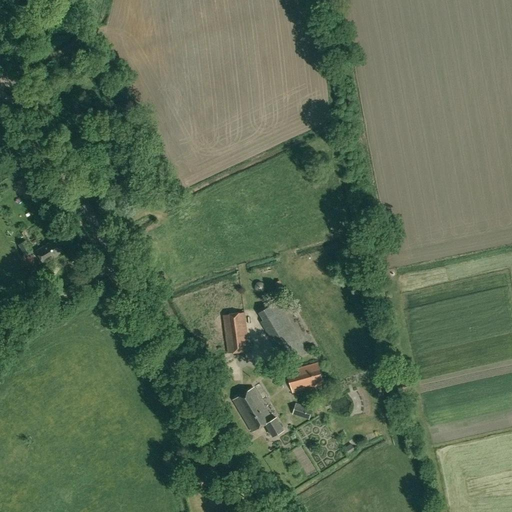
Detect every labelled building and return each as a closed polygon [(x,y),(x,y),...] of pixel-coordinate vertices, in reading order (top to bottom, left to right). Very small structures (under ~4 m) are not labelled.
[(133,174),(128,177),(132,185),(138,181),(133,174)] [(16,182),(25,198),(34,193),(25,177),(16,182)] [(63,251),(55,240),(36,251),(44,263),(63,251)] [(261,312),(265,319),(282,309),(278,302),(261,312)] [(228,352),(249,350),(244,312),(223,315),(228,352)] [(296,358),(307,351),(300,339),(282,351),(285,356),(292,351),(296,358)] [(287,371),(293,393),(324,384),(318,362),(287,371)] [(254,387),(233,399),(252,432),(266,424),(273,436),(283,429),(276,417),(273,419),(254,387)] [(313,407),(296,402),(292,414),(309,419),(313,407)]
